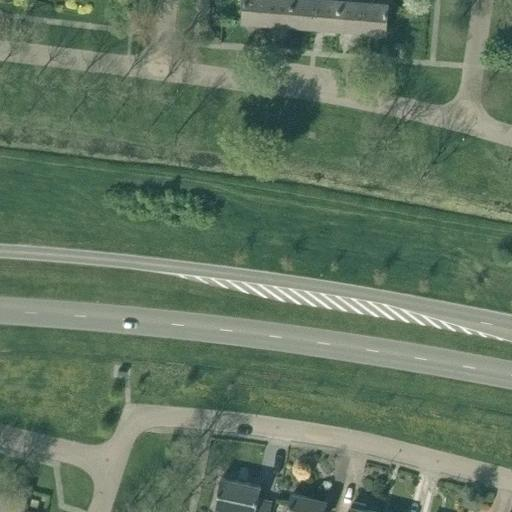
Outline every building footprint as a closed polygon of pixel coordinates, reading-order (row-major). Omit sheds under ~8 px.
[(270,0),(245,0),(244,21),(268,23),(270,1),(270,0)] [(270,0),(270,1),(268,23),(292,25),(293,0),(270,0)] [(317,0),(293,0),(292,25),(315,27),(317,0)] [(317,0),(315,27),(339,29),(341,0),(317,0)] [(362,31),(365,1),(364,0),(355,0),(355,1),(349,0),(341,0),(339,29),(362,31)] [(364,0),(365,1),(362,31),(387,33),(389,3),(374,2),(374,0),(364,0)] [(222,477),(216,507),(240,511),(269,511),(272,501),(259,498),(262,486),(222,477)] [(0,511),(33,511),(25,510),(24,511),(21,511),(24,498),(25,497),(0,491),(0,511)] [(293,493),(288,511),(324,511),(327,501),(293,493)] [(377,511),(365,509),(366,505),(355,502),(354,506),(351,506),(349,511),(377,511)]
